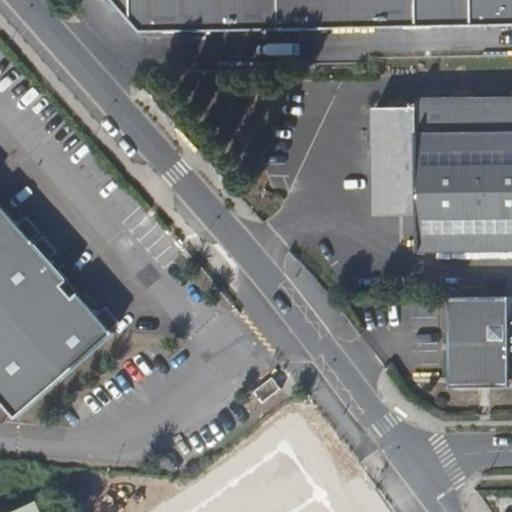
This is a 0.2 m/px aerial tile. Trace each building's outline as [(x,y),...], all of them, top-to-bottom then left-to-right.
[(511,0),(126,0),(151,29),(278,27),(511,24),(511,0)] [(511,235),(511,81),(417,88),(417,94),(411,94),(411,99),(374,101),(377,140),(420,138),(426,204),(429,243),(511,235)] [(426,204),(420,138),(377,140),(383,208),(426,204)] [(0,389),(22,415),(121,330),(86,289),(80,294),(69,282),(76,277),(8,198),(1,203),(0,201),(0,389)] [(86,289),(76,277),(69,282),(80,294),(86,289)] [(511,296),(459,296),(459,333),(465,333),(465,388),(488,388),(488,379),(511,378),(511,296)] [(511,387),(511,378),(488,379),(488,388),(511,387)] [(293,392),(285,381),(267,394),(274,406),(293,392)] [(46,511),(39,497),(4,511),(46,511)] [(356,511),(348,500),(329,511),(356,511)]
